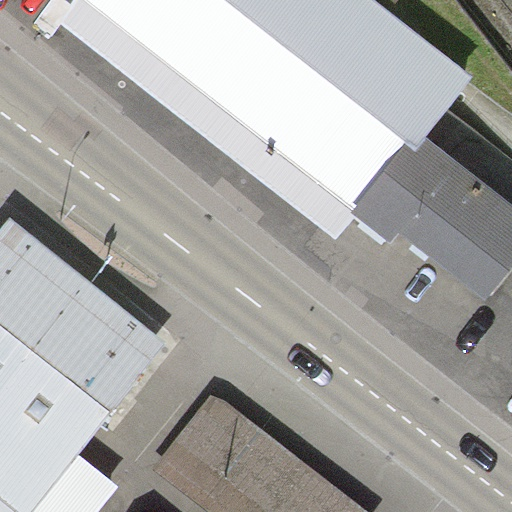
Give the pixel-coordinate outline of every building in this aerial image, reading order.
[(165,67),(79,0),(77,0),(58,25),(336,243),(356,216),(165,67)] [(79,0),(165,67),(216,0),(79,0)] [(369,0),(216,0),(165,67),(356,216),(407,149),(415,156),(425,142),(473,82),(369,0)] [(511,274),(511,209),(425,142),(415,156),(407,149),(356,216),(392,246),(399,237),(487,306),(511,274)] [(0,504),(9,511),(36,511),(79,459),(168,346),(10,222),(0,234),(0,504)] [(361,511),(213,396),(153,473),(203,511),(361,511)] [(101,511),(119,489),(79,459),(36,511),(101,511)]
